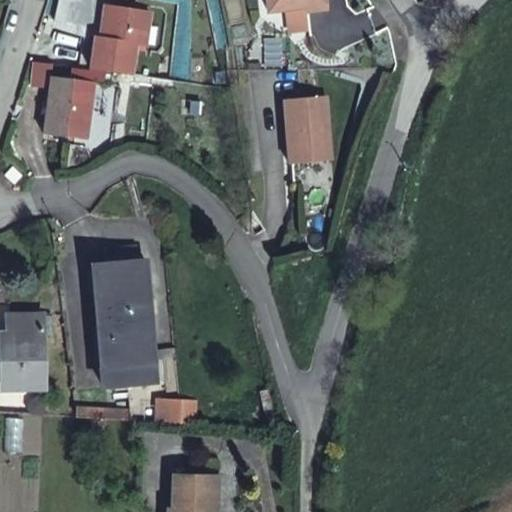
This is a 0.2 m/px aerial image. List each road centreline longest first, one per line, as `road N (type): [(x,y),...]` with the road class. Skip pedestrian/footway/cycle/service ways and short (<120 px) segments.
road 1 (residential): [(0,210),(74,195),(128,163),(154,164),(179,178),(242,248),(292,388),(308,397)]
road 2 (residential): [(308,397),(319,385),(423,55)]
